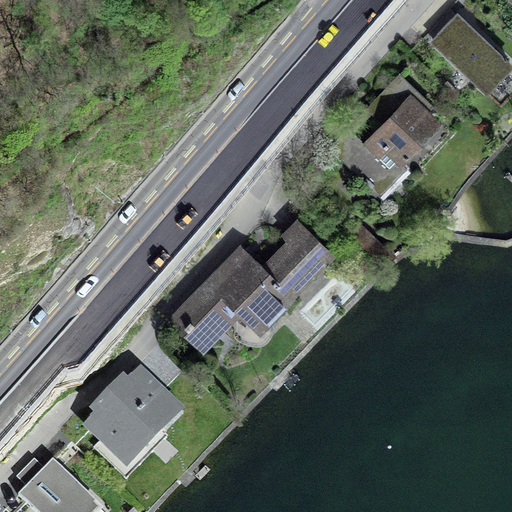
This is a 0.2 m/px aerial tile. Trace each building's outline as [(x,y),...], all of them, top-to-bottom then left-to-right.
[(440,18),(427,33),(485,89),(488,90),(510,66),(457,14),(448,25),(440,18)] [(388,118),(366,141),(368,143),(366,145),(352,132),(334,151),(382,197),(408,170),(397,159),(398,157),(401,159),(435,123),(424,112),(430,105),(398,75),(372,103),(388,118)] [(243,248),(177,316),(200,341),(233,306),(240,313),(249,304),(266,320),(291,295),(290,293),(330,252),(298,221),(284,236),(289,245),(265,270),(243,248)] [(122,383),(96,410),(101,415),(89,427),(127,464),(177,412),(140,375),(127,388),(122,383)] [(35,511),(86,511),(96,503),(52,460),(18,495),(35,511)]
